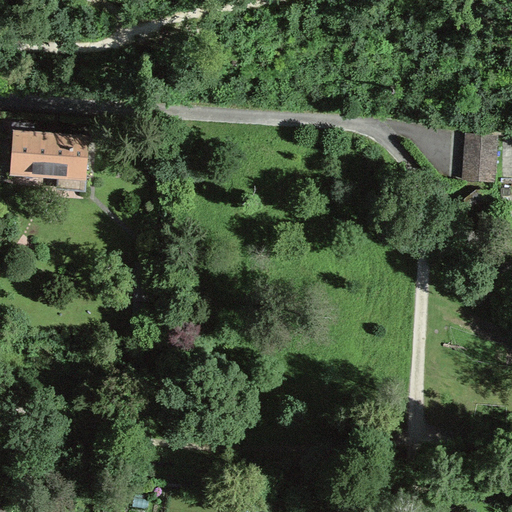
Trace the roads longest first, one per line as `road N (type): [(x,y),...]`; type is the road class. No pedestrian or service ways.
road 1 (track): [(511,441),(416,435),(283,451),(73,441),(29,408),(0,402)]
road 2 (track): [(429,193),(413,511)]
